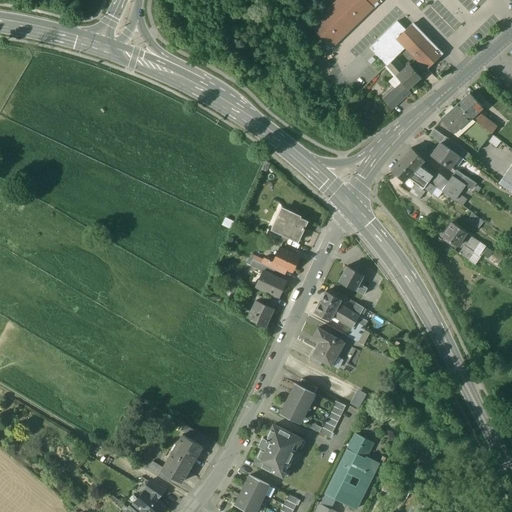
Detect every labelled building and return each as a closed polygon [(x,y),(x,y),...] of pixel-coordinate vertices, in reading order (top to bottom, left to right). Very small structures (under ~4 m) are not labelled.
[(337,0),(310,27),(330,48),(373,8),(371,6),(376,0),(337,0)] [(397,22),(370,48),(387,66),(394,59),(405,47),(397,39),(405,30),(397,22)] [(405,30),(397,39),(405,47),(426,69),(441,55),(411,25),(405,30)] [(394,59),(387,66),(396,76),(404,69),(394,59)] [(396,76),(401,82),(407,89),(421,77),(416,72),(418,70),(415,66),(413,68),(409,64),(396,76)] [(401,82),(382,99),(392,110),(411,92),(407,89),(401,82)] [(482,107),(469,93),(458,103),(470,117),(476,112),(482,107)] [(458,103),(440,119),(453,133),(470,117),(458,103)] [(476,112),(470,117),(472,119),(491,133),(496,127),(476,112)] [(470,117),(453,133),(477,152),(491,133),(472,119),(470,117)] [(444,137),(433,129),(429,135),(440,143),(441,143),(445,137),(444,137)] [(469,154),(445,136),(444,137),(445,137),(441,143),(458,156),(465,160),(469,154)] [(441,143),(440,143),(431,156),(449,169),(458,156),(441,143)] [(411,148),(401,159),(413,171),(418,166),(424,160),(411,148)] [(401,159),(391,170),(403,182),(408,177),(413,171),(401,159)] [(436,170),(424,160),(418,166),(432,176),(436,170)] [(511,164),(502,178),(511,184),(511,164)] [(432,176),(418,166),(413,171),(428,181),(432,176)] [(466,177),(456,170),(452,176),(462,182),(466,177)] [(428,181),(413,171),(408,177),(417,183),(423,188),(428,181)] [(462,182),(452,176),(446,185),(441,191),(454,200),(465,185),(462,182)] [(475,183),(466,177),(462,182),(465,185),(472,189),(475,183)] [(428,181),(423,188),(430,192),(434,186),(428,181)] [(422,190),(415,185),(409,193),(418,200),(424,192),(422,190)] [(300,216),(284,209),(274,230),(273,231),(285,236),(298,242),(307,222),(299,218),(300,216)] [(479,219),(472,214),(468,220),(474,225),(479,219)] [(484,222),(479,219),(474,225),(478,228),(484,222)] [(467,232),(452,221),(442,236),(457,246),(467,232)] [(285,236),(273,231),(274,230),(272,229),(270,231),(268,236),(283,242),(285,236)] [(480,243),(474,239),(469,246),(475,250),(480,243)] [(473,252),(464,246),(459,253),(468,260),(473,252)] [(298,257),(280,248),(274,261),(274,263),(286,269),(292,271),(298,257)] [(274,261),(265,257),(262,264),(274,270),(284,274),(286,269),(274,263),(274,261)] [(262,264),(253,260),(250,266),(262,272),(262,271),(272,276),(274,270),(262,264)] [(362,273),(346,265),(338,281),(353,289),(357,282),(362,273)] [(272,276),(262,271),(262,272),(255,287),(279,297),(286,282),(272,276)] [(362,285),(357,282),(353,289),(358,291),(362,285)] [(362,285),(358,291),(363,294),(366,287),(362,285)] [(341,298),(325,290),(320,301),(335,310),(338,303),(341,298)] [(274,302),(264,297),(261,303),(272,307),(274,302)] [(261,303),(256,300),(248,318),(257,321),(256,323),(265,327),(274,308),(261,303)] [(335,310),(320,301),(314,312),(329,321),(332,316),(335,310)] [(349,310),(338,303),(335,310),(346,316),(349,310)] [(362,310),(354,306),(351,311),(359,315),(362,310)] [(346,316),(335,310),(332,316),(343,321),(346,316)] [(351,311),(349,310),(346,316),(356,322),(359,315),(351,311)] [(356,322),(346,316),(343,321),(352,327),(356,322)] [(352,327),(347,336),(358,342),(366,328),(356,322),(352,327)] [(344,343),(318,328),(313,338),(319,341),(312,355),(330,365),(335,356),(336,356),(344,343)] [(317,388),(301,379),(298,385),(314,393),(317,388)] [(298,385),(295,384),(290,394),(309,403),(314,393),(298,385)] [(358,407),(365,393),(356,388),(348,402),(358,407)] [(309,403),(290,394),(285,403),(305,413),(309,403)] [(346,406),(335,401),(333,406),(343,411),(346,406)] [(305,413),(285,403),(280,413),(300,423),(305,413)] [(343,411),(333,406),(330,411),(340,417),(343,411)] [(340,417),(330,411),(327,417),(338,422),(340,417)] [(338,422),(327,417),(325,422),(335,427),(338,422)] [(322,427),(312,422),(309,428),(319,433),(322,427)] [(335,427),(325,422),(322,427),(332,433),(335,427)] [(185,425),(182,431),(192,437),(195,431),(185,425)] [(301,439),(273,425),(266,439),(263,438),(259,445),(262,447),(254,462),(283,476),(290,462),(287,461),(292,451),(294,453),(301,439)] [(332,433),(322,427),(319,433),(330,438),(332,433)] [(355,434),(320,504),(335,511),(338,511),(343,503),(356,509),(378,465),(366,459),(373,443),(355,434)] [(203,447),(182,435),(171,453),(192,465),(203,447)] [(192,465),(171,453),(161,471),(171,477),(182,483),(192,465)] [(171,477),(161,471),(158,477),(168,483),(171,477)] [(269,485),(250,475),(244,485),(264,495),(269,485)] [(165,490),(149,481),(143,489),(145,490),(157,500),(165,490)] [(264,495),(244,485),(240,495),(259,504),(264,495)] [(157,500),(145,490),(141,496),(141,501),(137,507),(136,507),(141,511),(142,511),(159,511),(165,506),(157,500)] [(255,511),(259,504),(240,495),(235,505),(249,511),(255,511)] [(299,500),(288,495),(286,500),(296,505),(299,500)] [(296,505),(286,500),(283,505),(294,510),(296,505)] [(137,507),(132,503),(128,508),(131,511),(140,511),(141,511),(136,507),(137,507)]
